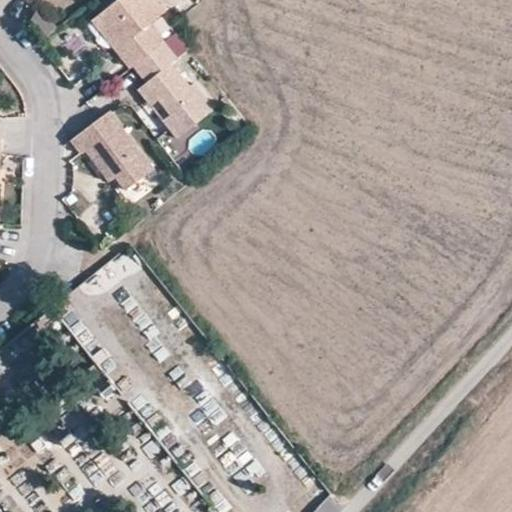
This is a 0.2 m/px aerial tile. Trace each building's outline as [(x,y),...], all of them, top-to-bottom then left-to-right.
[(143,62),(167,43),(152,24),(168,11),(159,0),(122,0),(101,17),(139,65),(143,62)] [(40,2),(22,29),(34,42),(56,25),(40,2)] [(95,21),(133,70),(136,67),(139,65),(101,17),(95,21)] [(182,62),(167,43),(143,62),(157,79),(150,85),(141,91),(180,141),(218,111),(198,85),(193,89),(176,67),(182,62)] [(157,79),(143,62),(139,65),(136,67),(150,85),(157,79)] [(114,113),(73,142),(84,156),(92,150),(115,182),(123,176),(132,189),(156,171),(114,113)]
